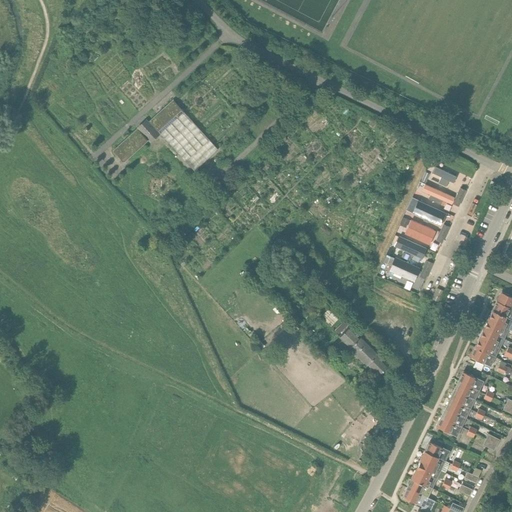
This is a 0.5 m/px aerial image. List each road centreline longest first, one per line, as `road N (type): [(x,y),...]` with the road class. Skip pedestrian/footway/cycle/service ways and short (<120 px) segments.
road 1 (unclassified): [(511,173),(241,41),(198,0)]
road 2 (residential): [(362,511),(478,264)]
road 3 (unknown): [(488,161),(431,282)]
